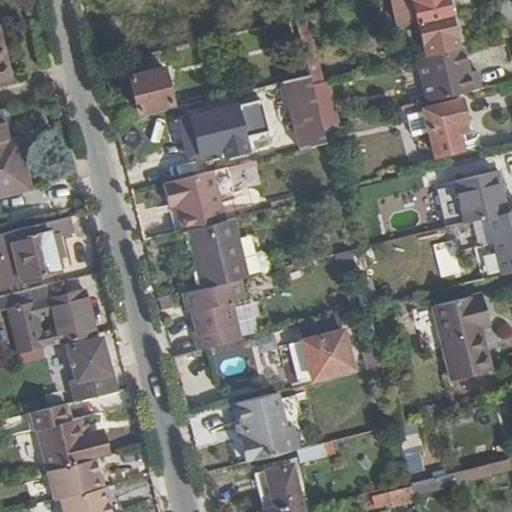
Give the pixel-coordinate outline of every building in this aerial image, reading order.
[(452,0),(411,0),(417,21),(456,11),(452,0)] [(456,11),(417,21),(425,55),(464,45),(456,11)] [(299,15),(305,36),(315,33),(310,13),(299,15)] [(0,84),(16,80),(7,43),(0,45),(0,84)] [(425,55),(418,57),(429,101),(483,87),(478,71),(473,72),(465,45),(464,45),(425,55)] [(132,75),(141,111),(177,103),(169,67),(132,75)] [(329,132),(316,82),(314,75),(287,81),(302,139),(329,132)] [(424,113),(430,136),(434,155),(465,147),(462,134),(471,132),(462,98),(423,108),(424,113)] [(260,101),(229,109),(238,145),(225,148),(226,155),(247,150),(243,132),(266,126),(260,101)] [(193,117),(201,154),(225,148),(238,145),(229,109),(193,117)] [(26,167),(32,166),(26,146),(19,147),(10,111),(3,113),(13,156),(23,154),(26,167)] [(0,173),(26,167),(23,154),(13,156),(3,113),(0,113),(0,173)] [(415,139),(430,136),(424,113),(409,116),(415,139)] [(330,138),(329,132),(302,139),(304,146),(323,141),(330,138)] [(334,182),(323,141),(304,146),(275,153),(286,195),(334,182)] [(0,201),(39,192),(32,166),(26,167),(31,186),(0,193),(0,201)] [(0,193),(31,186),(26,167),(0,173),(0,193)] [(212,167),(164,180),(176,225),(225,212),(212,167)] [(439,187),(448,224),(488,214),(508,209),(497,169),(452,180),(453,184),(439,187)] [(511,208),(508,209),(488,214),(503,274),(511,271),(511,208)] [(250,275),(235,216),(191,227),(206,285),(244,276),(250,275)] [(63,273),(50,223),(0,235),(0,276),(3,288),(63,273)] [(202,347),(244,337),(236,301),(249,297),(244,276),(206,285),(186,290),(191,310),(196,309),(201,331),(198,332),(202,347)] [(371,278),(362,280),(368,308),(378,305),(371,278)] [(56,345),(97,335),(86,288),(67,293),(64,281),(0,298),(0,309),(8,307),(20,354),(43,348),(56,345)] [(482,294),(433,306),(451,380),(492,370),(481,328),(490,326),(482,294)] [(378,305),(368,308),(368,309),(383,366),(392,363),(378,305)] [(320,376),(328,330),(303,337),(314,377),(320,376)] [(344,330),(328,330),(320,376),(353,368),(344,330)] [(314,377),(303,337),(293,340),(304,379),(314,377)] [(77,402),(116,392),(104,341),(70,350),(78,381),(73,382),(77,402)] [(58,355),(56,345),(43,348),(45,358),(58,355)] [(289,423),(281,389),(241,399),(247,423),(250,434),(243,435),(248,459),(294,448),(303,446),(299,429),(289,423)] [(72,422),(77,421),(72,403),(67,405),(72,422)] [(98,458),(107,456),(101,429),(91,432),(84,434),(83,427),(81,420),(77,421),(72,422),(67,405),(32,413),(37,430),(40,430),(51,470),(98,458)] [(399,424),(406,472),(423,470),(416,422),(399,424)] [(250,434),(247,423),(240,424),(243,435),(250,434)] [(84,434),(91,432),(89,425),(83,427),(84,434)] [(323,443),(308,447),(306,459),(326,454),(323,443)] [(306,459),(308,444),(303,446),(294,448),(296,461),(306,459)] [(509,457),(460,469),(462,479),(511,466),(509,457)] [(65,498),(103,488),(99,476),(102,475),(98,458),(51,470),(58,499),(65,498)] [(253,471),(262,507),(304,500),(296,461),(253,471)] [(460,469),(411,481),(413,484),(416,498),(446,490),(450,504),(467,499),(460,469)] [(416,498),(413,484),(389,490),(392,501),(393,503),(416,498)] [(116,511),(113,499),(110,500),(106,488),(103,488),(65,498),(68,511),(116,511)] [(376,506),(392,501),(389,490),(373,494),(376,506)] [(262,507),(263,511),(306,511),(304,500),(262,507)]
